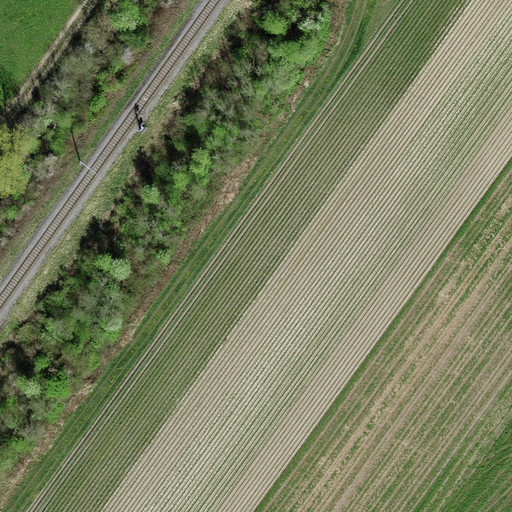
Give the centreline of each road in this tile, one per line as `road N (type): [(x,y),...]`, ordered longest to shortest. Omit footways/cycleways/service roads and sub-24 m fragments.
road 1 (track): [(352,0),(324,74),(0,507)]
road 2 (track): [(0,127),(91,0)]
